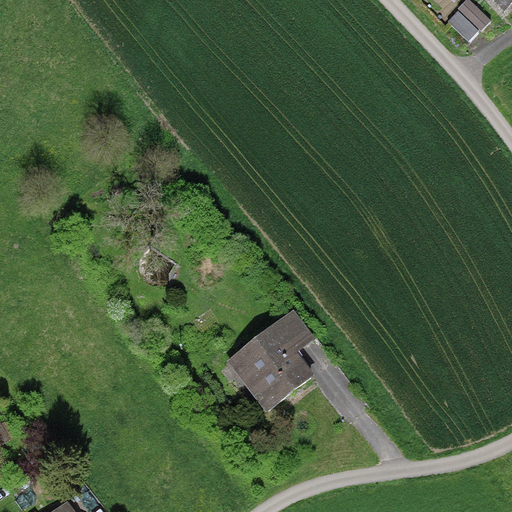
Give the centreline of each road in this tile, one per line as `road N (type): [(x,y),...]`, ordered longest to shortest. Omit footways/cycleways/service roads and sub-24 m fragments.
road 1 (track): [(511,442),(325,484),(263,511)]
road 2 (track): [(387,0),(511,140)]
